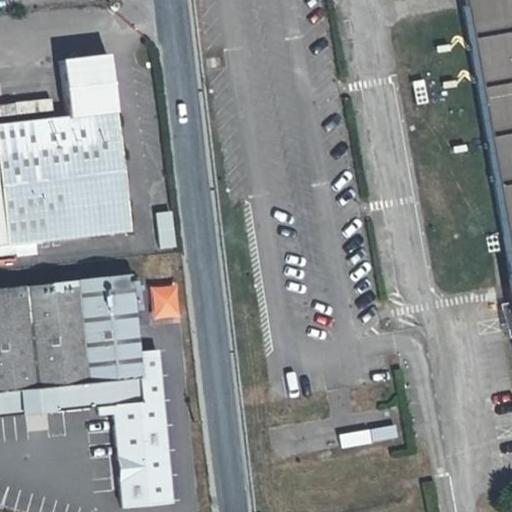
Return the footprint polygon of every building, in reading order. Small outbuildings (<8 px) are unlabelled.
[(511,0),(458,0),(508,290),(511,316),(511,0)] [(59,57),(65,113),(114,109),(107,51),(59,57)] [(0,120),(0,217),(1,230),(3,243),(12,242),(32,240),(128,230),(114,109),(65,113),(0,120)] [(128,278),(0,290),(0,415),(96,407),(110,406),(111,413),(119,505),(169,501),(155,348),(135,350),(131,309),(128,279),(128,278)] [(139,278),(128,279),(131,309),(142,308),(139,278)] [(149,321),(178,320),(176,284),(147,286),(149,321)] [(474,311),(476,342),(502,340),(500,309),(474,311)] [(96,407),(97,415),(111,413),(110,406),(96,407)] [(277,466),(282,496),(304,492),(307,511),(337,511),(349,510),(348,504),(398,494),(390,454),(295,472),(294,463),(277,466)]
